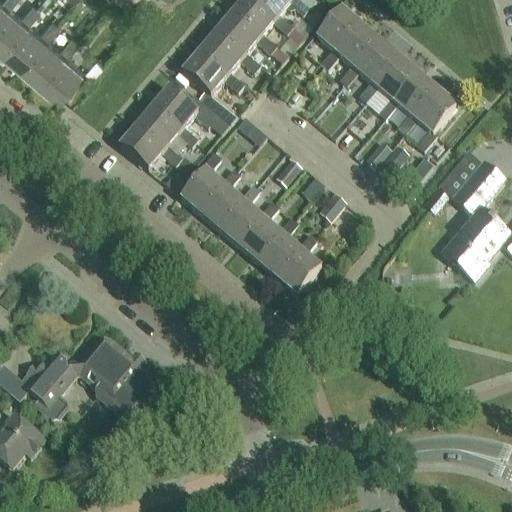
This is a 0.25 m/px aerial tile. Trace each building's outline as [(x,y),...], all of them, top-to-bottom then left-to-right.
[(25,22),(22,19),(10,8),(17,0),(4,0),(2,2),(6,6),(0,12),(0,49),(1,50),(25,22)] [(293,33),(279,21),(277,24),(248,0),(247,0),(232,19),(261,43),(263,40),(273,28),(287,40),(293,33)] [(248,0),(277,24),(279,21),(290,9),(304,20),(310,14),(294,1),(292,3),(288,0),(248,0)] [(44,38),(41,35),(29,25),(41,11),(33,5),(22,19),(25,22),(1,50),(20,67),(44,38)] [(337,58),(361,31),(341,14),(317,42),(333,55),(321,69),(329,76),(340,62),(337,58)] [(277,52),(263,40),(261,43),(232,19),(215,38),(244,62),(247,59),(257,47),(271,59),(277,52)] [(63,54),(60,52),(48,42),(60,27),(53,21),(41,35),(44,38),(20,67),(39,83),(63,54)] [(356,75),(380,47),(361,31),(337,58),(340,62),(352,72),(340,86),(348,92),(360,78),(356,75)] [(63,54),(39,83),(59,100),(83,71),(68,58),(79,44),(72,38),(60,52),(63,54)] [(261,71),(247,59),(244,62),(215,38),(199,57),(228,82),(230,79),(240,66),(255,78),(261,71)] [(375,91),(399,63),(380,47),(356,75),(360,78),(371,88),(359,102),(367,108),(378,94),(375,91)] [(244,91),(230,79),(228,82),(199,57),(183,77),(211,101),(224,86),(238,98),(244,91)] [(394,107),(418,79),(399,63),(375,91),(378,94),(390,104),(378,118),(385,125),(397,111),(394,107)] [(413,124),(437,95),(418,79),(394,107),(397,111),(409,121),(398,134),(405,141),(417,128),(413,124)] [(182,137),(185,133),(195,122),(209,133),(215,126),(200,114),(197,117),(169,93),(153,113),(182,137)] [(413,124),(417,128),(428,137),(416,151),(424,158),(437,142),(434,139),(457,112),(437,95),(413,124)] [(216,118),(222,111),(206,98),(200,105),(216,118)] [(198,145),(185,133),(182,137),(153,113),(136,131),(165,156),(168,153),(179,140),(192,152),(198,145)] [(182,165),(168,153),(165,156),(136,131),(120,151),(149,176),(162,160),(176,172),(179,168),(182,165)] [(376,174),(391,155),(382,147),(366,167),(376,174)] [(410,159),(398,150),(377,175),(389,185),(410,159)] [(226,191),(222,187),(210,177),(222,163),(214,157),(201,172),(205,175),(182,203),(201,220),(226,191)] [(182,165),(179,168),(189,176),(194,170),(184,162),(182,165)] [(276,183),(286,192),(302,173),(291,164),(276,183)] [(511,235),(509,239),(495,227),(497,225),(483,213),(505,186),(483,168),(455,202),(452,205),(473,222),(442,260),(475,287),(487,271),(486,270),(500,252),(511,261),(511,235)] [(245,207),(242,203),(230,194),(241,180),(233,174),(222,187),(226,191),(201,220),(220,236),(245,207)] [(174,197),(182,187),(173,180),(165,190),(174,197)] [(301,198),(312,207),(325,192),(314,183),(301,198)] [(264,223),(260,220),(248,209),(260,196),(253,190),(242,203),(245,207),(220,236),(240,253),(264,223)] [(451,200),(439,190),(423,210),(434,219),(451,200)] [(346,207),(335,198),(319,217),(330,226),(346,207)] [(283,240),(280,237),(268,226),(279,213),(272,206),(260,220),(264,223),(240,253),(259,269),(283,240)] [(303,256),(299,253),(288,243),(299,229),(292,223),(280,237),(283,240),(259,269),(278,285),(303,256)] [(278,285),(298,302),(322,273),(307,259),(318,246),(311,240),(299,253),(303,256),(278,285)] [(75,368),(76,382),(80,382),(96,396),(97,403),(120,422),(134,421),(150,401),(154,396),(153,382),(146,376),(111,346),(96,347),(79,368),(75,368)] [(76,382),(75,368),(66,369),(58,362),(51,363),(41,375),(35,370),(10,400),(19,408),(28,398),(38,407),(34,411),(51,425),(59,425),(66,416),(66,408),(59,403),(68,392),(67,383),(76,382)] [(0,466),(12,477),(26,461),(30,465),(45,448),(14,422),(0,438),(0,466)]
